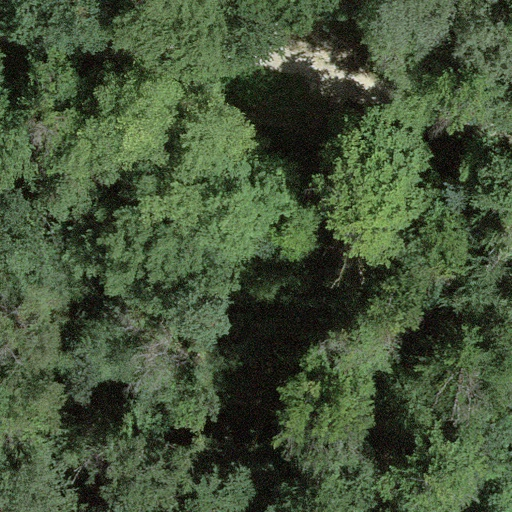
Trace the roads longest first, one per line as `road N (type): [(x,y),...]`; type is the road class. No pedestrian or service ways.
road 1 (track): [(379,91),(310,130),(130,128),(0,191)]
road 2 (track): [(0,28),(90,48),(310,53),(379,91)]
road 3 (track): [(379,91),(511,126)]
